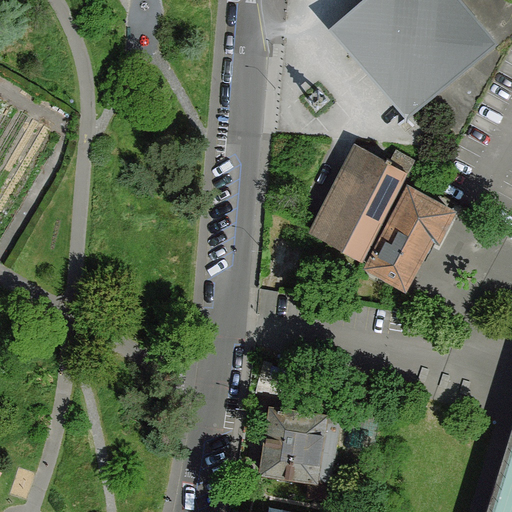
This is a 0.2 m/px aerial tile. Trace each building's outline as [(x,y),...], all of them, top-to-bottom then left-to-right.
[(357,49),(409,110),(424,97),(489,41),(454,0),(375,0),(361,13),(368,21),(366,42),(357,49)] [(341,29),(357,49),(366,42),(368,21),(361,13),(341,29)] [(355,167),(365,149),(354,142),(310,230),(324,238),(360,169),(355,167)] [(360,169),(324,238),(363,260),(398,195),(409,174),(390,163),(365,149),(355,167),(360,169)] [(390,163),(409,174),(415,162),(396,151),(390,163)] [(409,174),(398,195),(405,199),(410,189),(413,190),(418,179),(409,174)] [(413,190),(410,189),(405,199),(370,266),(406,286),(433,235),(439,237),(452,211),(413,190)] [(405,199),(398,195),(363,260),(370,266),(405,199)] [(272,406),(263,471),(318,480),(318,478),(323,447),(327,415),(272,406)] [(511,511),(511,430),(486,511),(511,511)] [(336,449),(323,447),(318,478),(331,480),(336,449)]
